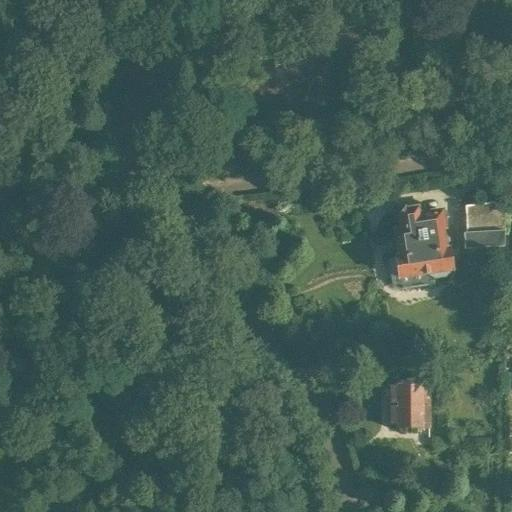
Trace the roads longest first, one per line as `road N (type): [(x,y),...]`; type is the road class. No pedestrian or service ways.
road 1 (residential): [(346,511),(331,437),(305,385),(201,268),(161,199)]
road 2 (residential): [(161,199),(511,149)]
road 3 (unclassified): [(161,199),(142,154),(133,0)]
